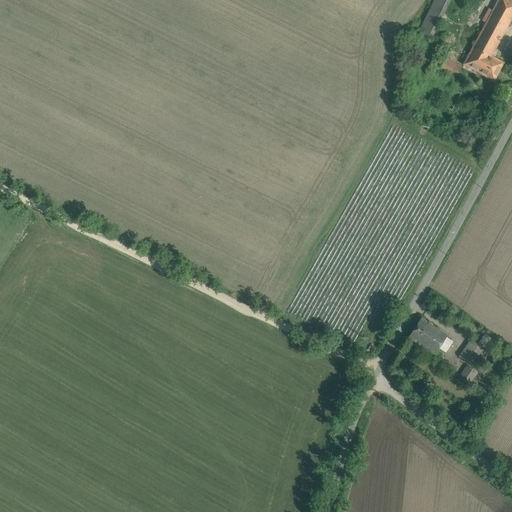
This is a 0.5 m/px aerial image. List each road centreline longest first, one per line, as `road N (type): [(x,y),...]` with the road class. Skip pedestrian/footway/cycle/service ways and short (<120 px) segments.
road 1 (track): [(374,377),(354,359),(0,186)]
road 2 (unclassified): [(511,125),(374,377)]
road 3 (unclassified): [(511,482),(374,377)]
road 4 (unclassified): [(374,377),(329,511)]
